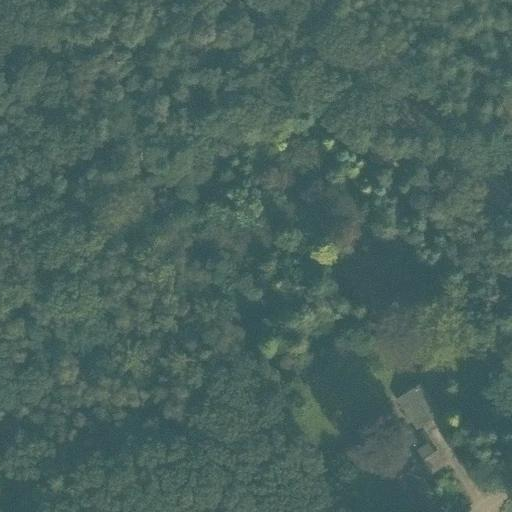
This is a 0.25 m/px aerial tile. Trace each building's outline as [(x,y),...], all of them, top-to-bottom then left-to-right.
[(354,260),(367,253),(359,238),(346,245),(354,260)] [(412,314),(434,300),(411,263),(381,282),(391,298),(400,293),(412,314)] [(439,414),(421,386),(398,400),(416,429),(439,414)] [(476,411),(485,428),(504,418),(495,402),(489,405),(488,404),(476,411)] [(382,459),(387,468),(398,485),(399,484),(410,501),(426,491),(419,481),(442,465),(421,433),(382,459)]
